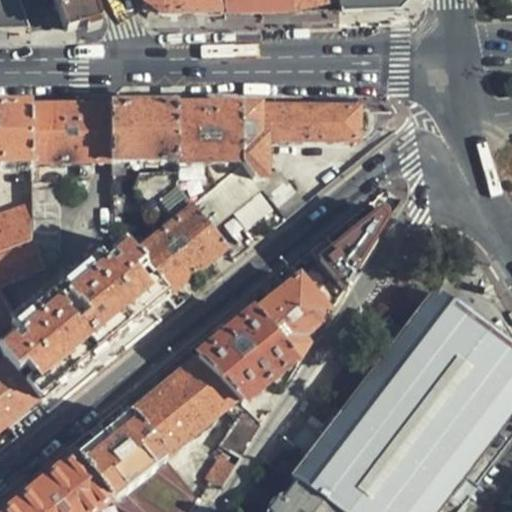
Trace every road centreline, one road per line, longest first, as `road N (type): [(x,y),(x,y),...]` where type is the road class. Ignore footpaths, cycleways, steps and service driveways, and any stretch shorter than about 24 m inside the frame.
road 1 (residential): [(0,469),(391,159),(425,148),(470,180)]
road 2 (residential): [(470,180),(396,239),(216,511)]
road 3 (secondary): [(126,60),(453,55)]
road 4 (secondary): [(0,63),(126,60)]
